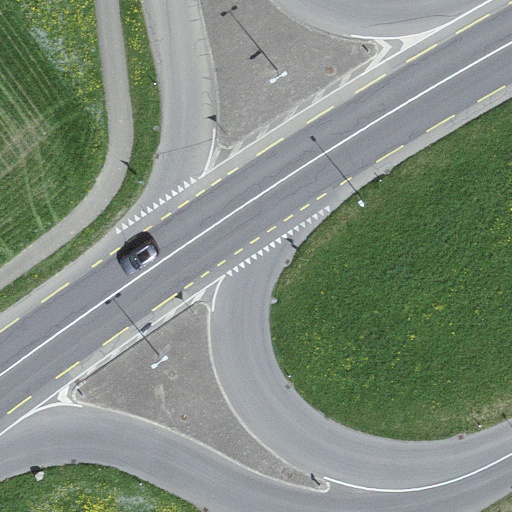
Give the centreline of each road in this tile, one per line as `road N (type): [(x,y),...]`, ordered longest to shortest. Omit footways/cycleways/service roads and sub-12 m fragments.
road 1 (tertiary): [(511,441),(389,465),(342,455),(276,408),(254,376),(242,329),(246,270),(267,185)]
road 2 (tertiary): [(0,465),(46,446),(103,443),(276,511)]
road 3 (tertiary): [(170,0),(185,76),(185,135),(137,275)]
road 4 (primary): [(267,185),(511,43)]
road 5 (primary): [(0,373),(137,275)]
road 6 (primary): [(137,275),(267,185)]
road 7 (tertiary): [(449,0),(387,12),(328,0)]
